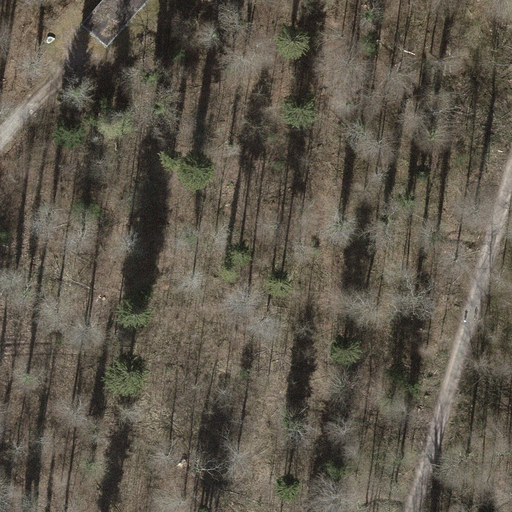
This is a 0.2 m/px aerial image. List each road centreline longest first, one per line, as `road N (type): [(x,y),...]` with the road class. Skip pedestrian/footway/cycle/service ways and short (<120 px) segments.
road 1 (track): [(511,177),(412,511)]
road 2 (track): [(0,144),(87,47)]
